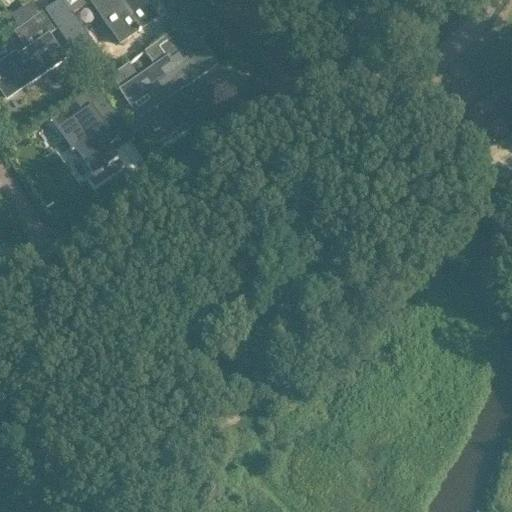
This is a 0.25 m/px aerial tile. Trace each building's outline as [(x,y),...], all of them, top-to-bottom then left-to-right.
[(63,0),(45,13),(44,13),(51,23),(90,77),(107,65),(72,16),(91,3),(101,18),(120,45),(138,33),(154,22),(138,0),(63,0)] [(296,0),(297,0),(296,0),(302,0),(305,4),(318,24),(330,17),(332,20),(345,12),(338,0),(296,0)] [(8,60),(0,65),(0,91),(5,99),(22,88),(30,82),(32,84),(53,69),(66,60),(49,37),(43,29),(49,25),(51,23),(44,13),(15,34),(27,51),(17,58),(15,55),(8,60)] [(20,13),(11,19),(18,30),(27,24),(20,13)] [(128,65),(111,78),(120,91),(121,92),(130,107),(147,95),(155,106),(156,105),(183,86),(185,89),(186,88),(205,74),(206,75),(207,74),(205,71),(212,66),(213,66),(198,43),(186,26),(185,25),(144,54),(155,69),(139,81),(128,65)] [(82,113),(57,131),(72,153),(75,151),(93,177),(104,169),(105,170),(108,168),(107,167),(118,159),(110,147),(117,143),(115,141),(126,133),(128,132),(125,128),(114,111),(113,112),(96,88),(74,103),(82,113)] [(480,124),(473,113),(459,122),(477,150),(506,131),(494,114),(480,124)]
